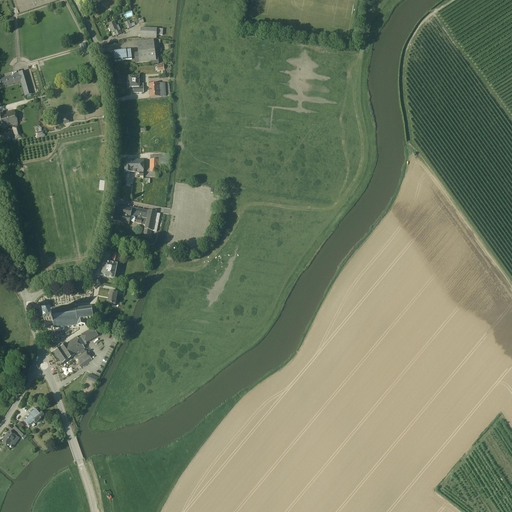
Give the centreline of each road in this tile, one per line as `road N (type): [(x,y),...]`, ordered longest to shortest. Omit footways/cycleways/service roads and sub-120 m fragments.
road 1 (residential): [(27,300),(94,270),(113,201),(109,77),(74,0)]
road 2 (unclassified): [(94,511),(45,365)]
road 3 (unclassified): [(27,300),(0,183)]
